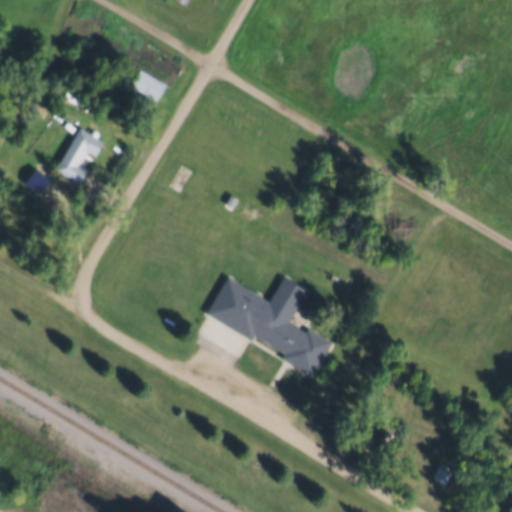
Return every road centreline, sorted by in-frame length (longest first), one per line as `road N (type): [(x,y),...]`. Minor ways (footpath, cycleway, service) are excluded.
road 1 (residential): [(511,243),(105,0)]
road 2 (residential): [(416,511),(93,320)]
road 3 (residential): [(93,320),(82,294),(87,266),(243,0)]
road 4 (residential): [(292,438),(439,200)]
